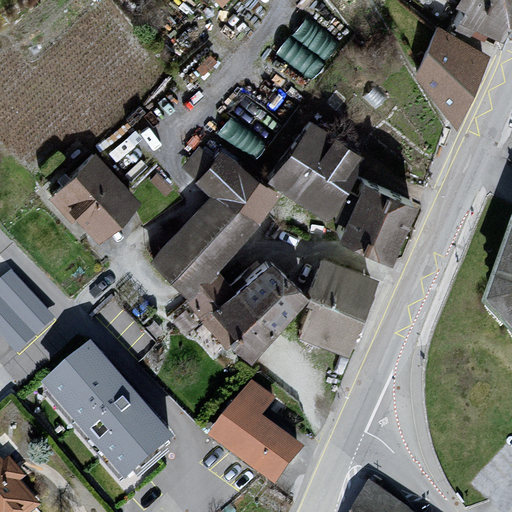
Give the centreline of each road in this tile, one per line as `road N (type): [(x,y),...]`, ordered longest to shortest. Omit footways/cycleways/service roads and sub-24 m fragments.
road 1 (tertiary): [(353,423),(511,52)]
road 2 (unknown): [(289,0),(228,95),(158,164)]
road 3 (unclassified): [(441,511),(405,466),(353,423)]
